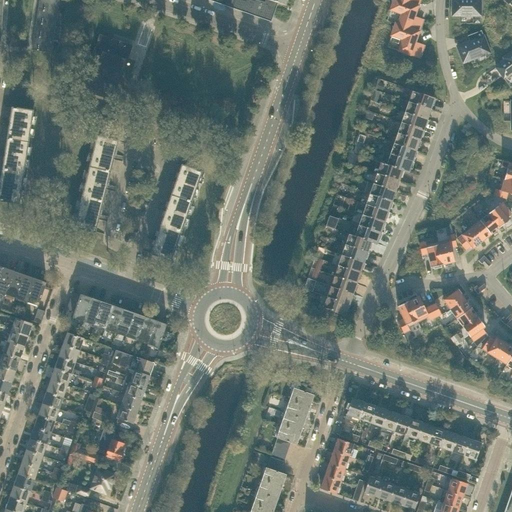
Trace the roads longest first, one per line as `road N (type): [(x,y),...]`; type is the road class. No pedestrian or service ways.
road 1 (residential): [(141,252),(108,241),(132,150),(170,160),(153,218)]
road 2 (residential): [(0,476),(67,266)]
road 3 (residential): [(374,301),(457,104)]
road 4 (tertiary): [(509,417),(344,361)]
road 5 (tertiary): [(243,204),(299,51)]
road 6 (residential): [(299,51),(155,0)]
road 7 (residential): [(344,361),(298,491)]
